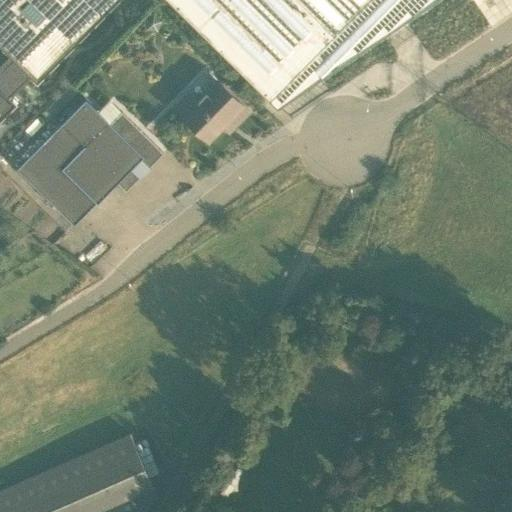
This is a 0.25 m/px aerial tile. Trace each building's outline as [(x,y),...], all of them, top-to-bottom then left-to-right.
[(26,67),(38,80),(116,0),(0,0),(0,115),(16,100),(5,89),(26,67)] [(174,0),(271,96),(333,33),(365,0),(174,0)] [(249,110),(218,77),(194,102),(186,95),(176,106),(183,113),(208,140),(231,117),(237,123),(249,110)] [(110,122),(86,97),(17,167),(74,223),(97,201),(98,202),(117,182),(126,190),(163,152),(122,111),(110,122)] [(0,489),(0,511),(91,511),(144,489),(123,440),(0,489)] [(212,483),(234,497),(243,483),(222,468),(212,483)]
